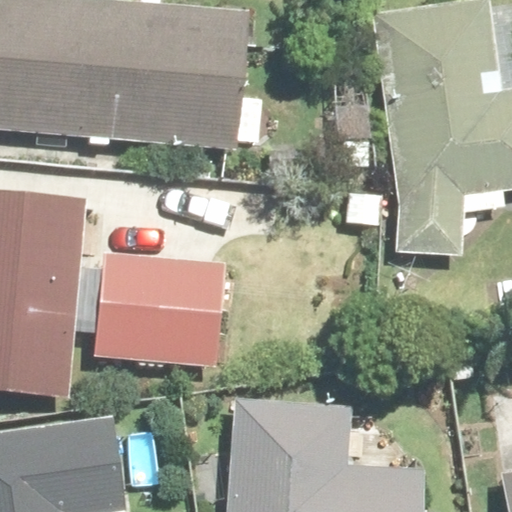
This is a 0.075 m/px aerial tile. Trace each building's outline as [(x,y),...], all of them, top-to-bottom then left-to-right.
[(193,59),(0,48),(0,187),(185,197),(193,59)] [(403,308),(405,235),(486,232),(483,138),(406,141),(407,100),(328,99),(325,306),(403,308)] [(24,248),(0,246),(0,441),(8,442),(24,248)] [(511,261),(461,268),(477,400),(511,395),(511,261)] [(173,311),(39,296),(26,406),(160,421),(173,311)] [(510,511),(511,425),(469,430),(477,511),(510,511)] [(293,511),(297,456),(170,447),(165,511),(293,511)] [(66,511),(63,469),(0,475),(0,511),(66,511)]
